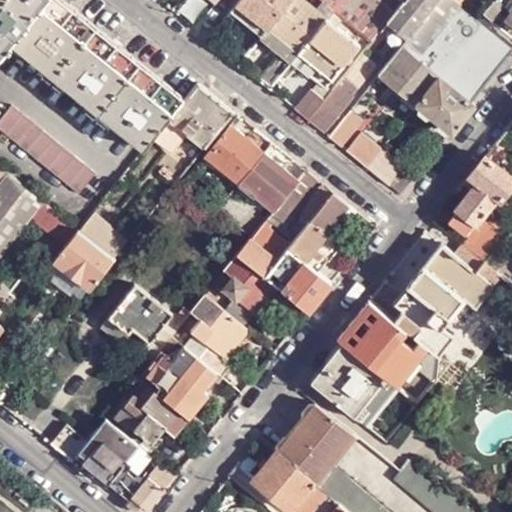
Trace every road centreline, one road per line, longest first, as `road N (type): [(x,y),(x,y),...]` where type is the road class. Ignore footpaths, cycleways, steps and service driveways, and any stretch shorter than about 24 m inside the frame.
road 1 (residential): [(174,511),(404,222)]
road 2 (residential): [(404,222),(133,0)]
road 3 (residential): [(404,222),(511,91)]
road 4 (residential): [(0,427),(111,511)]
